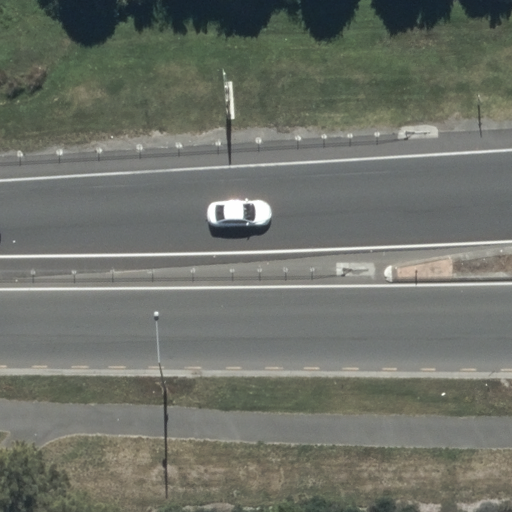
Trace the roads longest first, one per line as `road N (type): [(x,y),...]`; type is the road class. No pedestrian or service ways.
road 1 (trunk): [(0,217),(511,191)]
road 2 (trunk): [(511,326),(0,321)]
